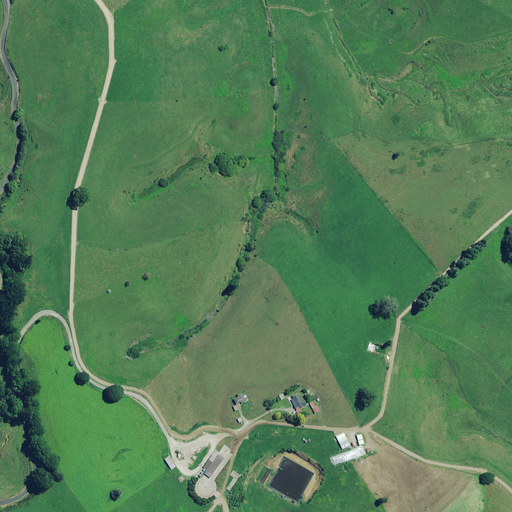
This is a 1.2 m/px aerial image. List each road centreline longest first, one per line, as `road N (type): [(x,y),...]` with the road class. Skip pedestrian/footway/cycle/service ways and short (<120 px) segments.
road 1 (unclassified): [(0,505),(25,495),(36,467),(0,353)]
road 2 (unclassified): [(0,192),(16,146),(16,97),(0,53)]
